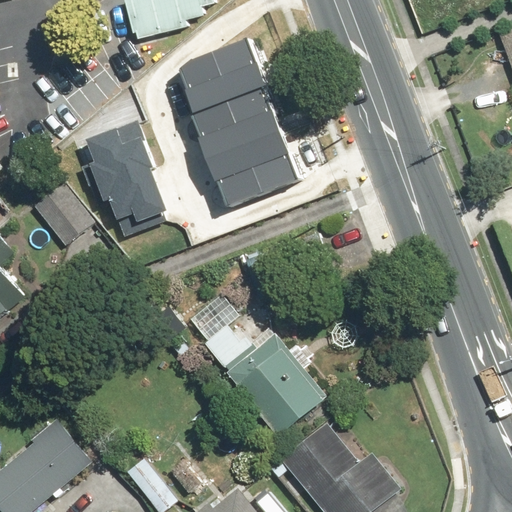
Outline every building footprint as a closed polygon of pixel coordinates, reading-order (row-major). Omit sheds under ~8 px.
[(199,0),(137,0),(147,37),(205,22),(199,0)] [(257,41),(185,65),(207,128),(277,105),(257,41)] [(277,105),(207,128),(233,205),(303,182),(277,105)] [(140,118),(82,139),(111,218),(128,212),(137,235),(177,220),(140,118)] [(0,156),(0,180),(12,169),(0,156)] [(103,224),(70,186),(46,207),(80,245),(103,224)] [(34,289),(0,246),(0,318),(8,328),(31,309),(22,299),(34,289)] [(237,285),(194,318),(244,382),(286,349),(237,285)] [(292,345),(286,349),(244,382),(242,383),(288,442),(338,404),(292,345)] [(43,447),(0,479),(0,497),(11,511),(41,511),(103,464),(67,418),(38,441),(43,447)] [(330,511),(376,511),(394,498),(409,486),(381,452),(366,464),(336,426),(291,462),(330,511)] [(159,511),(172,511),(185,502),(172,486),(152,502),(159,511)] [(204,511),(264,511),(244,489),(221,509),(216,502),(204,511)]
